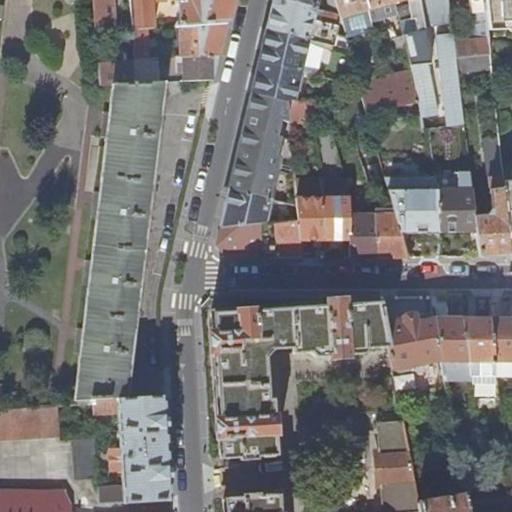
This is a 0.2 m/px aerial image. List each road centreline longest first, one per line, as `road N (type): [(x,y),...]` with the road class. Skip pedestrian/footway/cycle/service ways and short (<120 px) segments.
road 1 (residential): [(191,275),(511,277)]
road 2 (residential): [(191,275),(256,0)]
road 3 (residential): [(194,511),(183,314),(191,275)]
